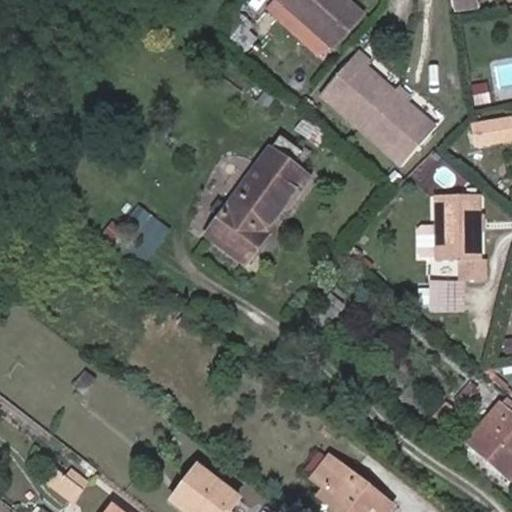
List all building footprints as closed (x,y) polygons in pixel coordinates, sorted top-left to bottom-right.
[(281,0),(277,4),(323,48),(354,15),(337,0),(281,0)] [(448,0),(450,12),(477,9),(475,0),(448,0)] [(403,26),(401,16),(399,9),(386,11),(389,29),(403,26)] [(372,71),(359,60),(321,105),(403,173),(436,134),(408,110),(412,105),(399,94),(394,99),(367,76),(372,71)] [(511,144),(511,136),(510,125),(472,132),(476,151),(511,144)] [(284,210),(305,181),(270,155),(209,240),(245,265),(265,237),(262,234),(281,209),(284,210)] [(472,204),(428,207),(434,271),(458,270),(459,290),(485,287),(483,267),(477,267),(472,204)] [(119,244),(140,264),(170,233),(149,213),(119,244)] [(511,476),(511,418),(499,407),(466,445),(508,481),(511,476)] [(303,476),(311,482),(327,461),(319,455),(303,476)] [(327,461),(311,482),(324,492),(318,500),(333,511),(390,511),(392,510),(327,461)] [(180,511),(229,511),(238,501),(196,470),(170,504),(180,511)] [(82,493),(56,474),(46,486),(72,506),(82,493)]
